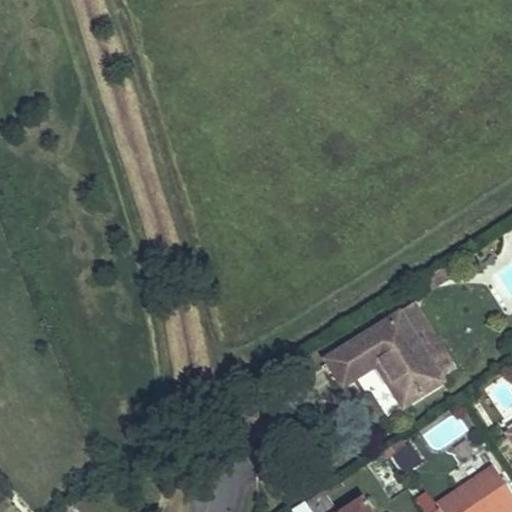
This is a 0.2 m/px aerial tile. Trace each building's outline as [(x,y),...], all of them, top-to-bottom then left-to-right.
[(450,266),(415,286),(420,296),(455,275),(450,266)] [(454,367),(416,308),(401,317),(440,376),(454,367)] [(400,314),(328,361),(344,384),(381,361),(393,379),(389,382),(404,405),(443,381),(440,376),(401,317),(400,314)] [(408,446),(391,458),(404,475),(421,464),(408,446)] [(511,511),(511,491),(494,466),(438,503),(441,507),(443,511),(502,511),(503,511),(502,511),(511,511)] [(336,511),(322,492),(293,511),(292,511),(368,511),(365,507),(372,503),(368,496),(343,511),(336,511)] [(71,501),(57,511),(77,511),(79,511),(71,501)]
